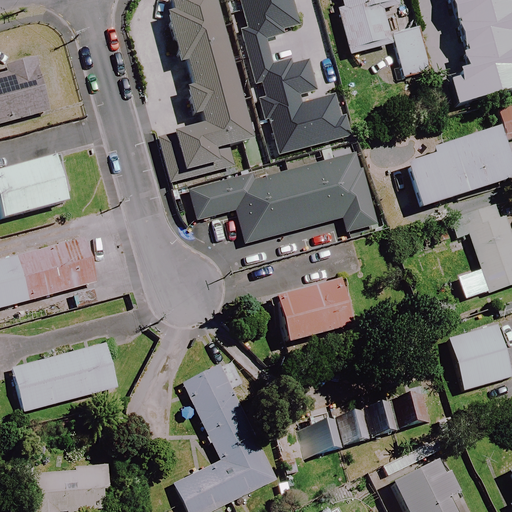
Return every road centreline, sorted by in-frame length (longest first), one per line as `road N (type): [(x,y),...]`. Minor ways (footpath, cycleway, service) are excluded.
road 1 (residential): [(85,0),(157,258),(184,289)]
road 2 (unknown): [(184,289),(0,363)]
